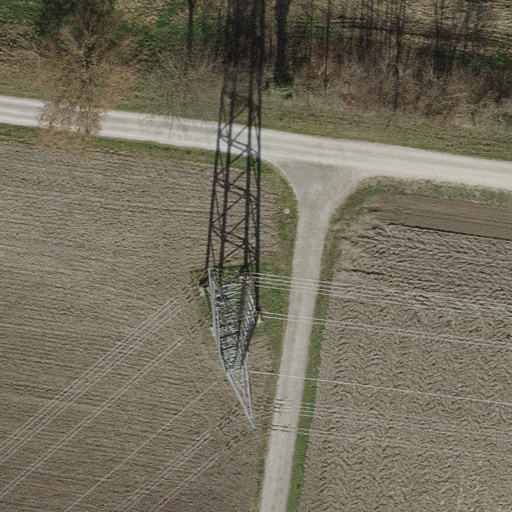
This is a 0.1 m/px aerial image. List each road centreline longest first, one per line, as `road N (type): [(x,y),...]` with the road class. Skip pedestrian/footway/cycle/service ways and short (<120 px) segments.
road 1 (track): [(0,112),(511,182)]
road 2 (track): [(272,511),(323,156)]
